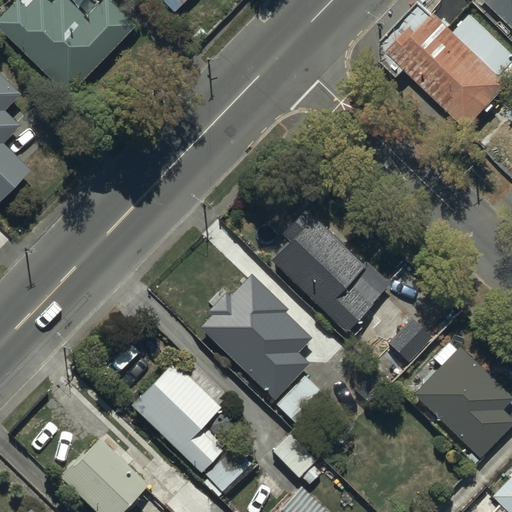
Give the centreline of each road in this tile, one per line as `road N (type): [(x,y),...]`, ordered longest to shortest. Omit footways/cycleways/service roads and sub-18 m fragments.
road 1 (secondary): [(284,49),(0,345)]
road 2 (residential): [(284,49),(511,265)]
